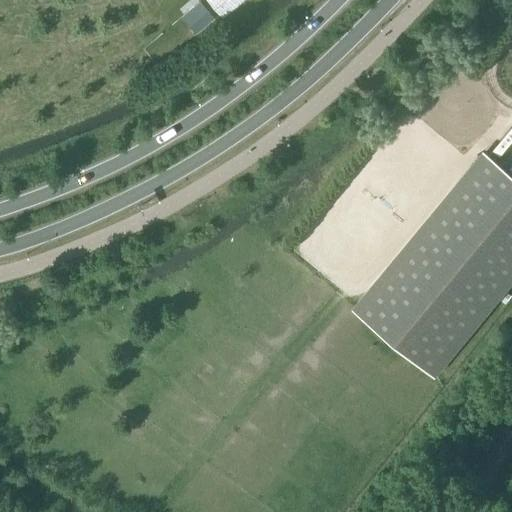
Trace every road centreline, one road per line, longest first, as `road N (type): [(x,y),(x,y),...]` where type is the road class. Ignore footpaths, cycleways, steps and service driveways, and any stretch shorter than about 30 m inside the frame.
road 1 (secondary): [(0,250),(100,212),(196,162),(323,69),(389,0)]
road 2 (secondary): [(337,0),(251,77),(148,148),(0,211)]
